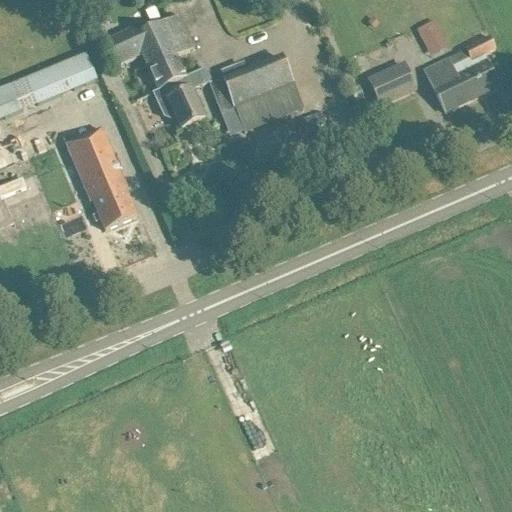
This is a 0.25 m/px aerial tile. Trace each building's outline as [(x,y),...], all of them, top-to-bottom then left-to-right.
[(142,59),(158,93),(186,79),(177,59),(195,51),(179,18),(145,34),(142,28),(109,43),(121,69),(142,59)] [(432,57),(450,48),(436,20),(418,30),(432,57)] [(498,89),(483,57),(495,51),(489,40),(466,51),(468,54),(425,75),(445,115),(498,89)] [(0,124),(97,83),(86,56),(0,92),(0,124)] [(293,87),(281,60),(224,84),(232,104),(219,109),(222,116),(234,111),(293,87)] [(417,93),(405,66),(371,81),(383,108),(417,93)] [(186,79),(158,93),(153,95),(164,119),(171,121),(176,119),(181,132),(204,121),(191,93),(209,85),(210,86),(212,85),(205,70),(186,79)] [(358,89),(351,92),(356,104),(364,101),(358,89)] [(125,190),(118,171),(101,133),(66,148),(91,205),(93,205),(105,233),(136,219),(124,191),(127,190),(127,189),(125,190)] [(22,179),(0,187),(0,189),(3,197),(25,189),(22,179)] [(244,374),(230,380),(247,426),(261,421),(244,374)]
